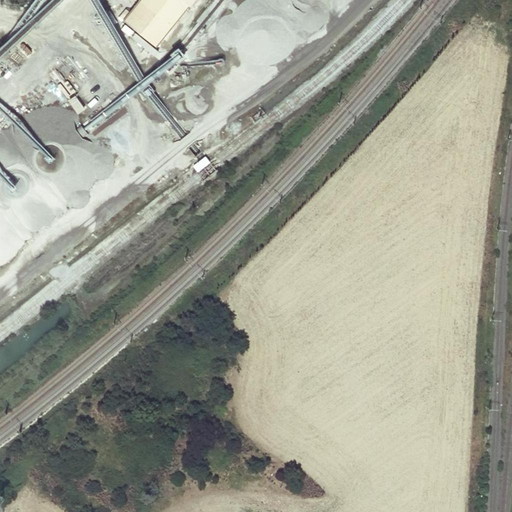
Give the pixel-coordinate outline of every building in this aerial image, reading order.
[(190,7),(181,0),(139,0),(123,20),(157,48),(190,7)] [(69,99),(78,113),(85,109),(77,94),(69,99)] [(173,131),(169,134),(178,145),(182,142),(173,131)] [(191,137),(184,142),(187,147),(194,141),(191,137)] [(209,156),(197,165),(201,170),(213,161),(209,156)]
